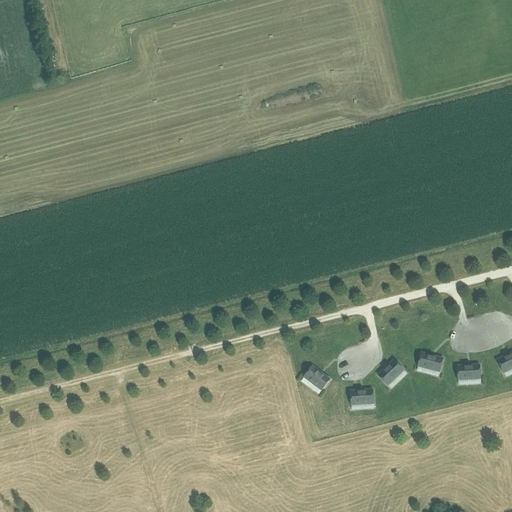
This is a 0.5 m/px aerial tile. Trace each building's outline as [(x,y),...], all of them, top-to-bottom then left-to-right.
[(32,0),(36,12),(39,12),(45,10),(42,0),(32,0)] [(418,367),(440,373),(443,359),(435,357),(430,356),(422,354),(418,367)] [(498,361),(504,374),(511,369),(511,354),(510,355),(505,357),(506,357),(498,361)] [(388,386),(404,371),(395,360),(388,366),(384,370),(385,370),(378,376),(388,386)] [(458,367),(458,381),(481,380),(480,365),(471,366),(466,366),(458,367)] [(304,378),(322,392),(331,380),(324,375),(320,372),(313,367),(304,378)] [(351,392),(352,406),(374,404),(373,390),(364,391),(360,391),(351,392)]
